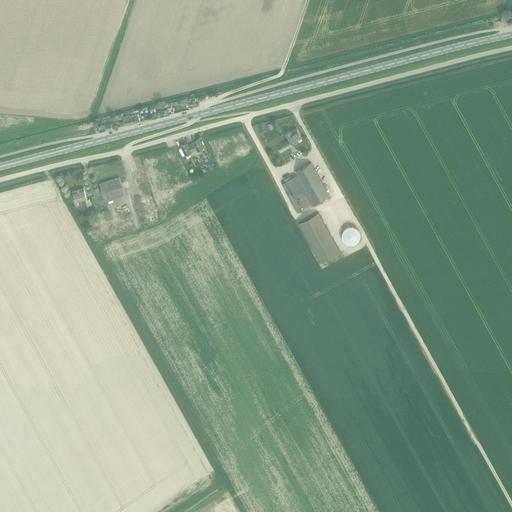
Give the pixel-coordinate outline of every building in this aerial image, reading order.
[(188,100),(180,101),(181,105),(185,105),(186,108),(189,108),(188,104),(189,104),(188,100)] [(151,109),(152,113),(153,118),(166,115),(164,110),(157,112),(156,108),(151,109)] [(140,122),(138,117),(138,116),(135,116),(134,115),(131,116),(132,118),(128,119),(127,116),(123,117),(126,125),(140,122)] [(113,129),(111,124),(97,128),(98,133),(113,129)] [(289,140),(277,147),(279,150),(280,153),(285,150),(283,148),(297,140),(299,142),(302,141),(302,140),(301,138),(296,129),(291,132),(290,131),(286,133),(289,140)] [(204,148),(202,143),(199,139),(193,142),(194,143),(191,144),(197,155),(201,153),(200,150),(204,148)] [(197,155),(191,144),(188,146),(187,143),(185,144),(181,146),(183,151),(186,155),(190,153),(191,157),(196,154),(197,155)] [(282,184),(298,213),(302,210),(296,199),(307,193),(313,204),(315,202),(316,204),(321,201),(320,200),(329,195),(311,162),(295,170),(298,175),(282,184)] [(100,183),(105,201),(125,196),(119,177),(100,183)] [(87,206),(91,204),(90,199),(87,200),(84,188),(73,192),(77,205),(78,204),(78,201),(85,199),(87,206)] [(299,223),(321,263),(340,252),(318,212),(299,223)] [(342,234),(342,235),(342,237),(343,239),(343,240),(344,241),(345,243),(347,243),(348,244),(350,245),(351,245),(353,245),(354,244),(356,243),(357,243),(358,241),(359,240),(360,239),(360,237),(360,236),(360,234),(360,232),(359,231),(358,230),(357,228),(356,228),(354,227),(353,226),(351,226),(350,226),(348,227),(347,228),(345,228),(344,230),(343,231),(343,232),(342,234)]
